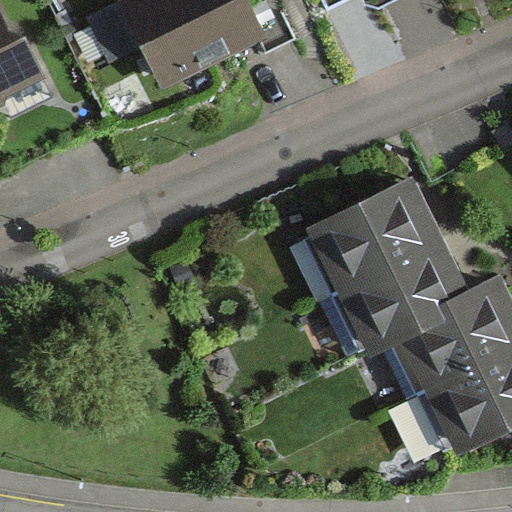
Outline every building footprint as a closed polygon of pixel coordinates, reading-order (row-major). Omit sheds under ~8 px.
[(109,61),(139,47),(160,90),(269,37),(251,0),(118,0),(86,16),(109,61)] [(0,15),(0,97),(44,76),(24,38),(5,27),(0,15)] [(347,299),(441,252),(413,194),(318,241),(347,299)] [(468,305),(441,252),(347,299),(377,359),(408,343),(445,325),(441,318),(468,305)] [(408,343),(434,394),(511,355),(511,326),(495,291),(468,305),(441,318),(445,325),(408,343)] [(511,355),(434,394),(461,449),(511,424),(511,355)]
